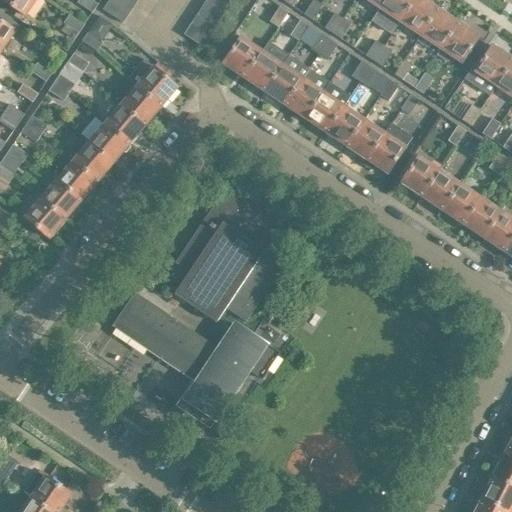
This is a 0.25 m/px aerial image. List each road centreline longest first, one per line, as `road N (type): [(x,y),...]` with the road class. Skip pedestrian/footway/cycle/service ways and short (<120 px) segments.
road 1 (residential): [(511,305),(230,117),(206,113),(0,365)]
road 2 (residential): [(200,511),(0,373)]
road 3 (residential): [(430,511),(511,342)]
